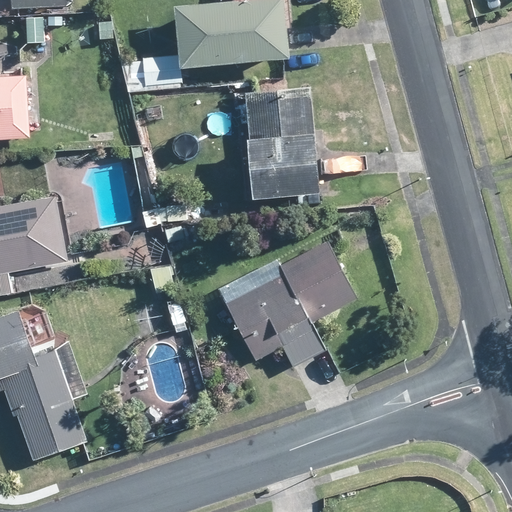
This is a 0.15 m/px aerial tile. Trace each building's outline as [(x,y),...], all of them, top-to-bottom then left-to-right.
[(292,50),(290,28),(287,0),(232,0),(177,5),(183,68),(292,58),(292,50)] [(45,44),(45,42),(45,18),(30,19),(30,44),(45,44)] [(93,21),(93,39),(106,38),(106,21),(93,21)] [(138,86),(180,83),(179,57),(142,60),(142,61),(137,61),(138,86)] [(14,75),(0,76),(0,138),(0,139),(36,136),(36,127),(33,74),(14,75)] [(322,155),(320,133),(311,135),(308,88),(243,93),(244,97),(247,142),(253,142),(258,198),(283,196),(325,193),(324,179),(322,155)] [(0,295),(18,292),(15,275),(14,271),(74,261),(64,196),(54,198),(0,207),(0,206),(0,295)] [(159,207),(162,220),(189,218),(188,203),(168,204),(168,206),(159,207)] [(218,214),(230,214),(230,203),(217,203),(218,214)] [(160,221),(161,221),(157,207),(154,207),(155,209),(144,210),(145,226),(155,225),(155,224),(160,223),(160,221)] [(174,243),(207,235),(203,221),(193,224),(193,223),(187,224),(187,226),(171,230),(174,243)] [(346,261),(338,245),(336,241),(287,266),(282,257),(227,286),(264,357),(283,347),(290,344),(301,366),(328,352),(334,349),(323,327),(319,329),(314,321),(364,295),(346,261)] [(162,294),(170,292),(178,290),(172,266),(156,270),(160,285),(162,294)] [(174,299),(178,321),(190,318),(186,297),(174,299)] [(92,386),(90,379),(78,344),(46,355),(31,309),(0,319),(0,391),(13,387),(22,414),(26,412),(41,458),(95,439),(80,396),(94,391),(92,386)]
